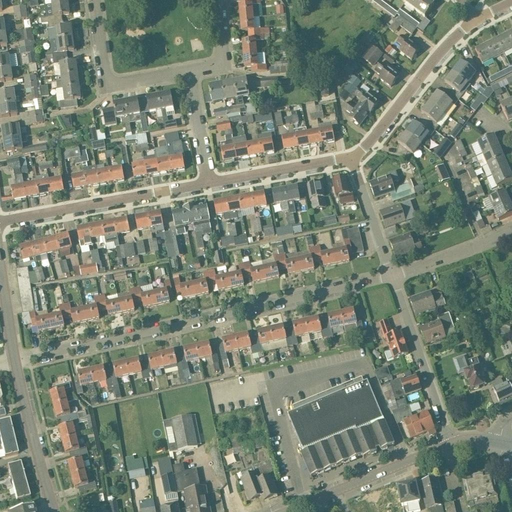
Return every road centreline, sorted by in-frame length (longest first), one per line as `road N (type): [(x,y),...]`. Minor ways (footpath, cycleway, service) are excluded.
road 1 (residential): [(14,361),(391,276)]
road 2 (residential): [(0,222),(207,183)]
road 3 (residential): [(351,159),(475,19)]
road 4 (residential): [(450,443),(391,276)]
road 5 (tertiary): [(288,511),(450,443)]
road 6 (residential): [(189,68),(105,84),(93,0)]
road 7 (tertiary): [(53,511),(14,361)]
road 8 (residential): [(207,183),(351,159)]
road 9 (residential): [(391,276),(511,230)]
road 10 (residential): [(391,276),(351,159)]
